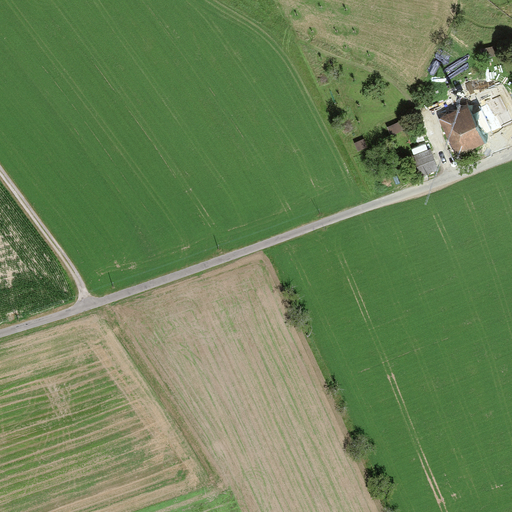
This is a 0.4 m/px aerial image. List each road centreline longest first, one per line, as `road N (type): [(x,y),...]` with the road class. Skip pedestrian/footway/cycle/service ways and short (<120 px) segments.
road 1 (residential): [(511,154),(0,333)]
road 2 (track): [(86,307),(72,271),(0,172)]
